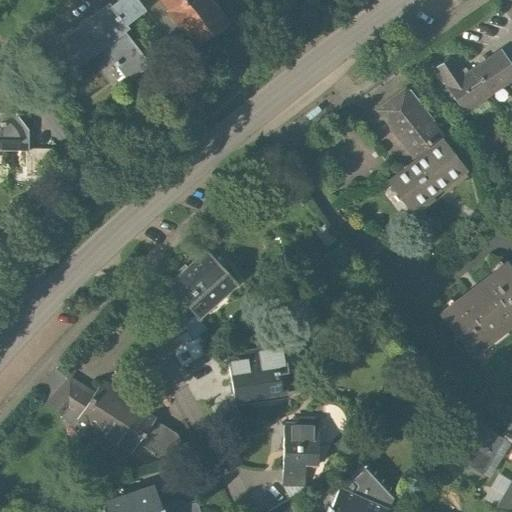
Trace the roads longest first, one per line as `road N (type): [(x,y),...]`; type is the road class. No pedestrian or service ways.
road 1 (residential): [(410,0),(289,88),(102,245)]
road 2 (unknown): [(41,309),(43,248),(73,181),(75,157),(23,80),(19,59),(84,0)]
road 3 (residential): [(102,245),(267,511)]
road 4 (residential): [(102,245),(0,353)]
